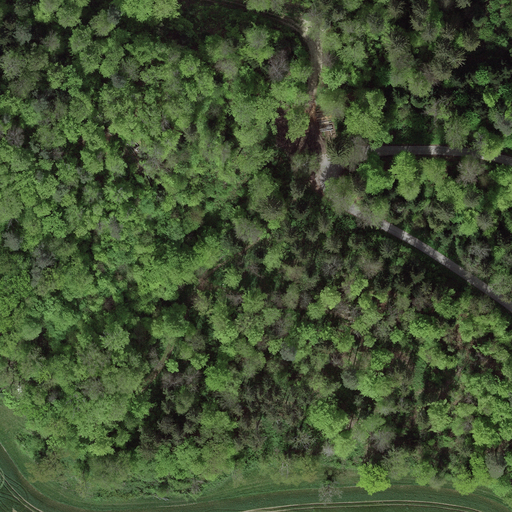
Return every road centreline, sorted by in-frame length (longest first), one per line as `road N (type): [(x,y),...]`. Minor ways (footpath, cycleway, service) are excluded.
road 1 (track): [(326,164),(225,264),(98,434),(80,438),(30,416),(0,341)]
road 2 (unclassified): [(511,161),(450,147),(370,144),(339,154),(324,175),(335,197),(511,309)]
road 3 (track): [(326,164),(314,88),(324,39),(287,18),(220,0)]
